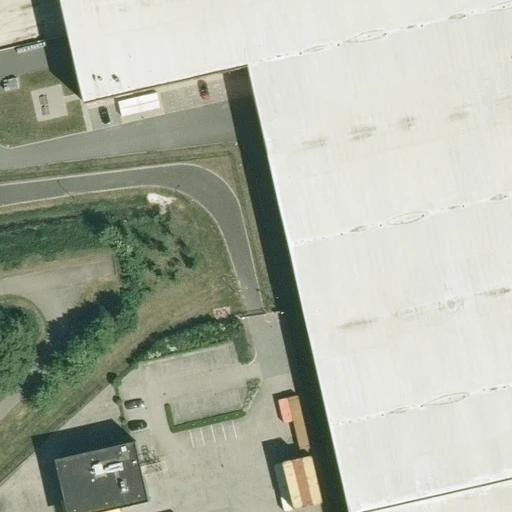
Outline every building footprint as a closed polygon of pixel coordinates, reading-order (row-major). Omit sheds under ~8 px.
[(62,0),(87,106),(250,68),(270,156),(345,139),(313,0),(62,0)] [(511,0),(313,0),(345,139),(511,101),(511,0)] [(511,101),(345,139),(270,156),(312,337),(511,291),(511,101)] [(511,291),(312,337),(351,511),(376,511),(511,481),(511,291)] [(137,442),(57,461),(68,511),(109,511),(150,503),(137,442)] [(511,511),(511,481),(376,511),(511,511)]
